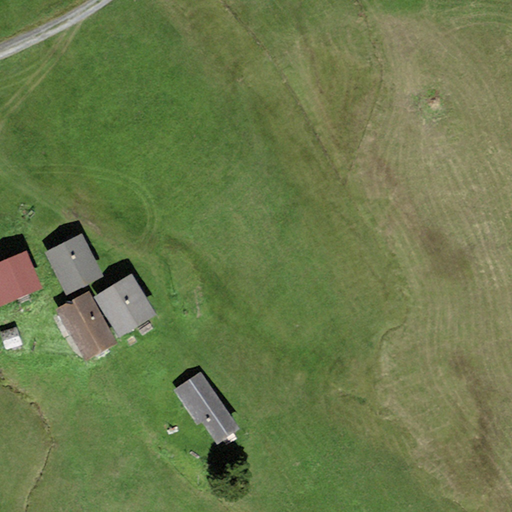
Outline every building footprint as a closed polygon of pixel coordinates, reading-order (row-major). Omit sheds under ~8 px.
[(81,233),(44,251),(65,294),(103,276),(81,233)] [(26,250),(0,261),(0,305),(43,287),(26,250)] [(131,273),(93,296),(118,337),(156,314),(131,273)] [(117,342),(88,290),(55,309),(84,360),(117,342)] [(239,428),(200,372),(173,391),(197,424),(201,421),(217,444),(239,428)]
